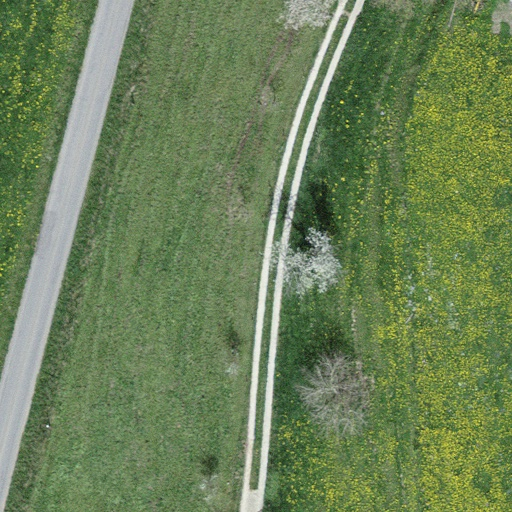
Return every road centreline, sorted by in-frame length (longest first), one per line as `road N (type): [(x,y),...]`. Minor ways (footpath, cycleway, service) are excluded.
road 1 (track): [(249,511),(275,204),(344,0)]
road 2 (unclassified): [(113,0),(0,451)]
